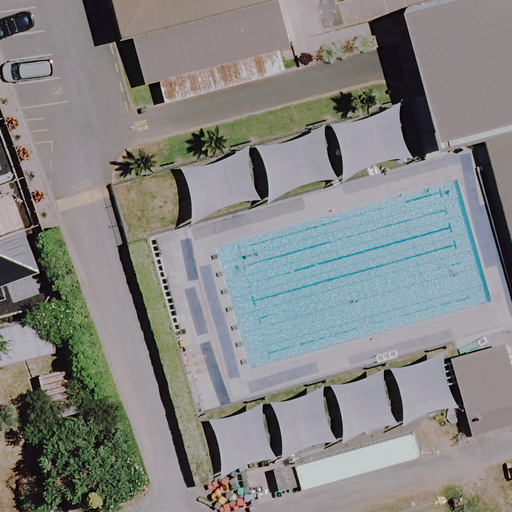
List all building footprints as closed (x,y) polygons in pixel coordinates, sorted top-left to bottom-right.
[(318,0),(122,0),(149,91),(330,38),(318,0)] [(511,212),(511,0),(480,0),(412,19),(450,154),(492,142),(511,212)] [(21,237),(0,243),(0,321),(43,309),(21,237)] [(0,330),(0,365),(61,350),(53,317),(0,330)] [(511,422),(511,366),(505,341),(442,357),(462,435),(511,422)] [(76,388),(71,369),(45,376),(57,418),(88,410),(82,387),(76,388)]
